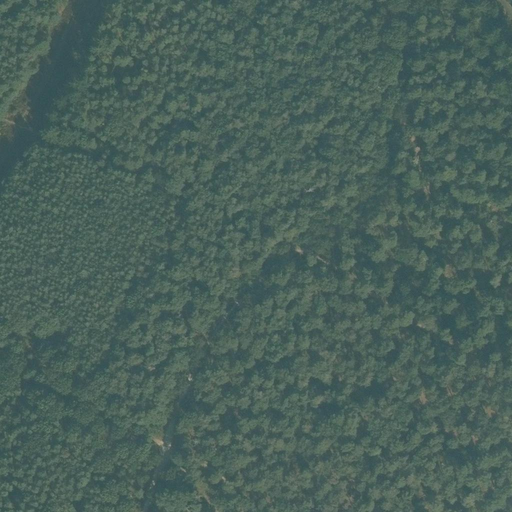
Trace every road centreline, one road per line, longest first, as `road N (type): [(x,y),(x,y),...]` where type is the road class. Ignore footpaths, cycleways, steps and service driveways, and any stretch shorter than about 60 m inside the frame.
road 1 (track): [(148,511),(166,441),(219,325),(306,244)]
road 2 (track): [(21,128),(79,0)]
